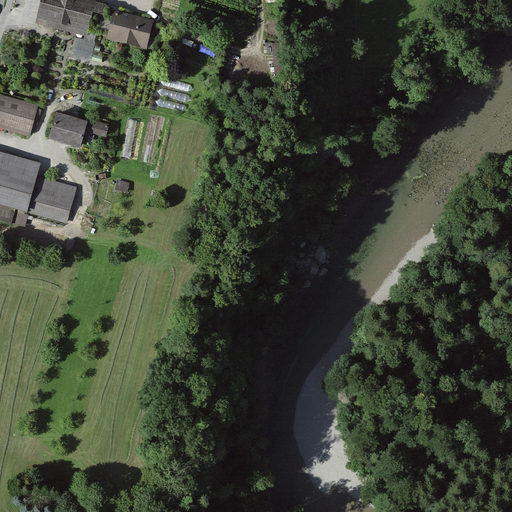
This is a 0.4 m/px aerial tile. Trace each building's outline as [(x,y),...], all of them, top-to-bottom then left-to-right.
[(98,0),(97,0),(42,0),(36,26),(88,39),(89,33),(109,38),(115,13),(116,10),(96,5),(98,0)] [(154,23),(115,13),(109,38),(107,43),(147,53),(154,23)] [(95,44),(75,39),(70,58),(91,63),(95,44)] [(39,108),(0,97),(0,131),(28,139),(32,136),(39,108)] [(88,125),(57,117),(49,145),(81,152),(86,133),(106,139),(110,127),(93,122),(91,127),(88,126),(88,125)] [(125,156),(133,158),(139,122),(131,121),(125,156)] [(41,166),(0,155),(0,224),(12,228),(12,226),(25,229),(29,217),(28,216),(28,215),(67,225),(77,189),(37,179),(41,166)] [(130,184),(117,182),(115,192),(128,194),(130,184)]
